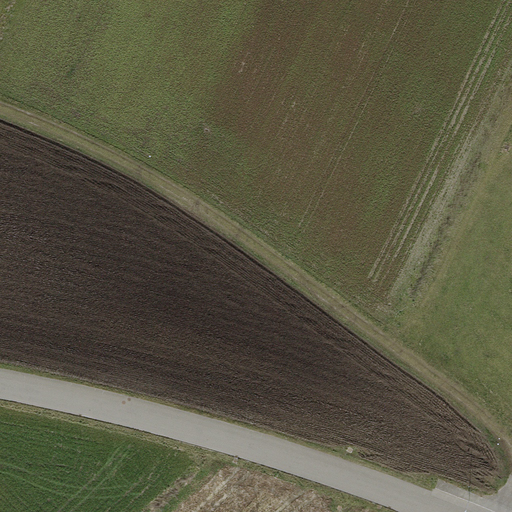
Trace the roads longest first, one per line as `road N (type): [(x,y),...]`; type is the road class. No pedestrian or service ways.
road 1 (track): [(0,108),(143,173),(232,229),(487,419),(511,453)]
road 2 (unclassified): [(439,511),(270,454),(0,388)]
